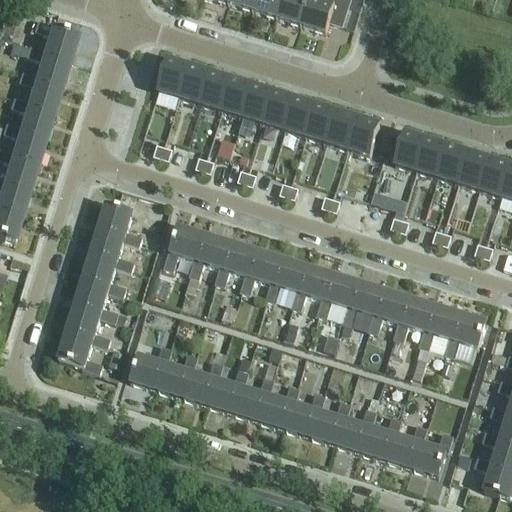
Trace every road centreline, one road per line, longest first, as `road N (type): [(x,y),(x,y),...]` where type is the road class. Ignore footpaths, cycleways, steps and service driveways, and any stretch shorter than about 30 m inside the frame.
road 1 (residential): [(84,157),(511,289)]
road 2 (residential): [(383,511),(4,394)]
road 3 (secondary): [(285,511),(0,423)]
road 4 (residential): [(4,394),(84,157)]
road 5 (residential): [(124,21),(358,96)]
road 6 (residential): [(358,96),(511,137)]
road 7 (residential): [(84,157),(124,21)]
